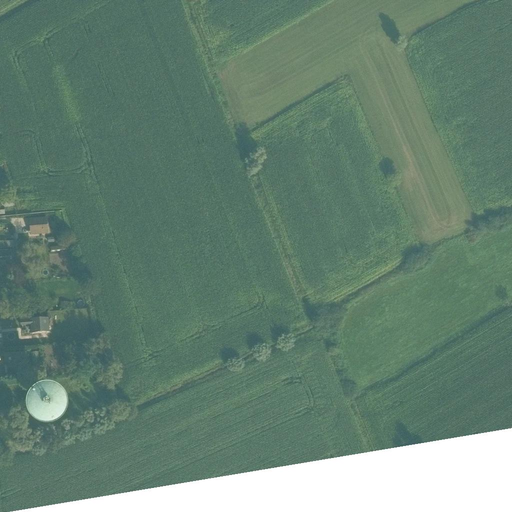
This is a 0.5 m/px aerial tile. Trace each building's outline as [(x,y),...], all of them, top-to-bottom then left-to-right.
[(37,221),(37,234),(56,234),(56,221),(37,221)] [(55,240),(57,254),(67,253),(65,238),(55,240)] [(80,323),(66,324),(66,333),(80,332),(80,323)] [(24,373),(24,368),(26,368),(26,356),(12,357),(12,374),(24,373)] [(53,408),(51,406),(49,405),(46,405),(44,405),(42,406),(40,408),(39,410),(38,412),(38,414),(39,417),(40,419),(41,420),(43,421),(45,422),(48,422),(50,421),(52,420),(54,418),(55,416),(55,414),(55,412),(54,410),(53,408)]
